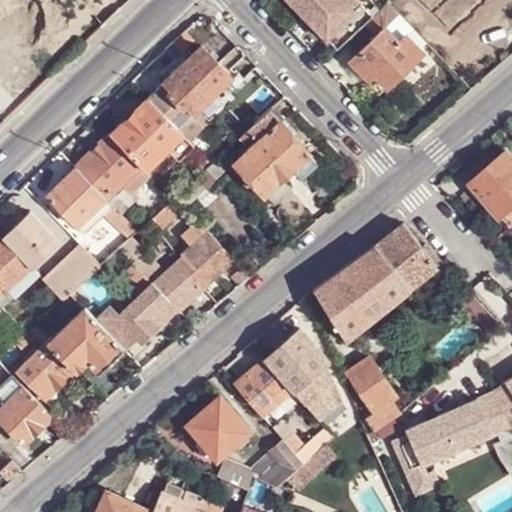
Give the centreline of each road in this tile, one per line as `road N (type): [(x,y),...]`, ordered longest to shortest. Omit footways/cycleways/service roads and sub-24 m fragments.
road 1 (residential): [(15,511),(405,181)]
road 2 (residential): [(405,181),(224,0)]
road 3 (tertiary): [(0,167),(174,0)]
road 4 (residential): [(405,181),(511,90)]
road 5 (residential): [(405,181),(488,273)]
